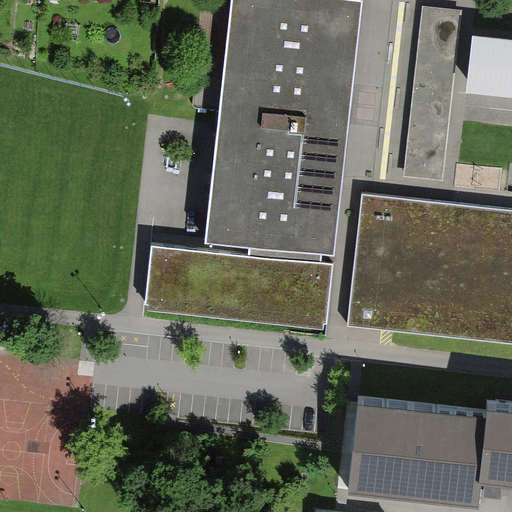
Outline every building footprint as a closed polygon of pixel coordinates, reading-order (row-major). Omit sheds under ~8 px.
[(232,0),(209,234),(336,246),(361,0),(232,0)] [(407,176),(441,179),(459,10),(425,7),(407,176)] [(511,45),(468,41),(462,100),(511,105),(511,45)] [(346,319),(511,338),(511,209),(361,192),(346,319)] [(147,307),(326,326),(332,266),(153,247),(147,307)] [(511,398),(487,396),(486,408),(359,395),(349,490),(483,503),(485,479),(511,481),(511,398)] [(317,501),(315,511),(391,511),(392,508),(317,501)]
